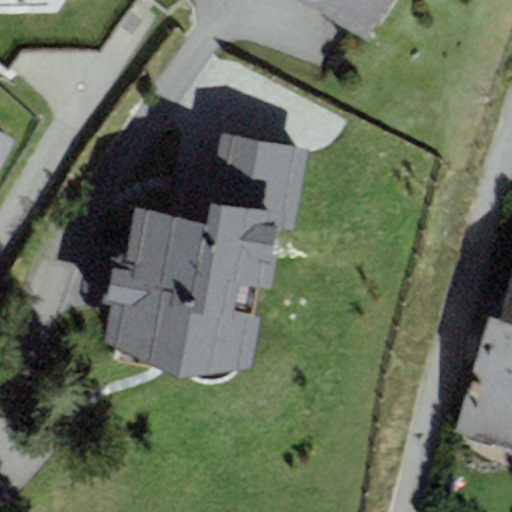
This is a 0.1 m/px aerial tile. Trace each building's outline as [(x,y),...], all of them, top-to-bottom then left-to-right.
[(0,0),(0,15),(58,13),(66,0),(0,0)] [(307,0),(364,40),(391,0),(307,0)] [(0,173),(18,143),(0,132),(0,173)] [(309,149),(221,134),(215,174),(174,168),(167,214),(134,209),(124,267),(117,265),(103,346),(178,379),(251,370),(264,290),(269,291),(279,230),(295,232),(309,149)] [(490,318),(455,434),(511,449),(511,273),(501,320),(490,318)]
